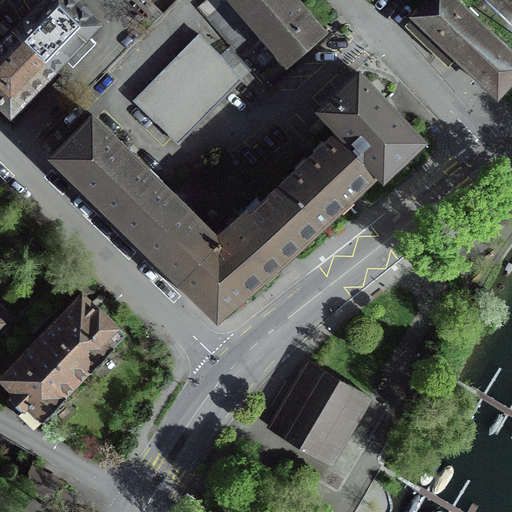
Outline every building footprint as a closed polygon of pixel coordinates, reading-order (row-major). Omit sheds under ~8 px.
[(0,105),(10,114),(53,69),(62,61),(97,24),(72,0),(43,0),(14,30),(0,44),(0,105)] [(263,84),(321,33),(294,1),(295,0),(207,0),(198,8),(263,84)] [(511,79),(511,59),(449,0),(428,0),(413,17),(497,96),(511,79)] [(176,145),(220,101),(240,81),(198,36),(187,47),(176,58),(156,78),(133,103),(176,145)] [(321,110),(340,130),(378,171),(378,170),(383,175),(419,140),(389,108),(358,75),(321,110)] [(88,191),(115,217),(142,244),(141,244),(145,248),(150,252),(178,279),(216,316),(238,298),(259,280),(280,261),(319,225),(347,199),(378,171),(340,130),(282,185),(250,214),(247,210),(216,238),(183,207),(185,205),(174,194),(172,196),(153,178),(135,159),(136,158),(125,147),(124,149),(91,117),(52,156),(80,183),(79,184),(83,188),(87,191),(88,191)] [(63,395),(79,378),(89,369),(90,370),(124,336),(106,318),(81,294),(38,338),(0,377),(0,378),(14,392),(8,397),(20,408),(16,412),(23,418),(34,429),(65,397),(63,395)] [(270,428),(329,463),(367,399),(308,364),(270,428)] [(23,484),(52,500),(61,484),(32,468),(23,484)]
